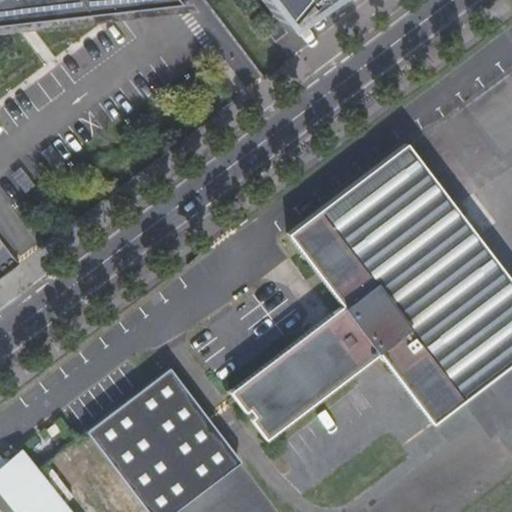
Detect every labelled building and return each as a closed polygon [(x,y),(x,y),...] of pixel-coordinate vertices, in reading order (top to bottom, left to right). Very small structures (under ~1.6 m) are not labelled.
[(0,0),(0,24),(175,3),(173,0),(0,0)] [(257,0),(280,30),(305,0),(257,0)] [(429,424),(511,360),(511,286),(403,144),(284,233),(340,307),(231,391),(265,435),(352,369),(375,352),(429,424)] [(150,388),(89,435),(147,511),(176,511),(241,464),(172,372),(150,388)] [(0,511),(71,511),(39,472),(22,451),(7,464),(0,455),(0,511)]
